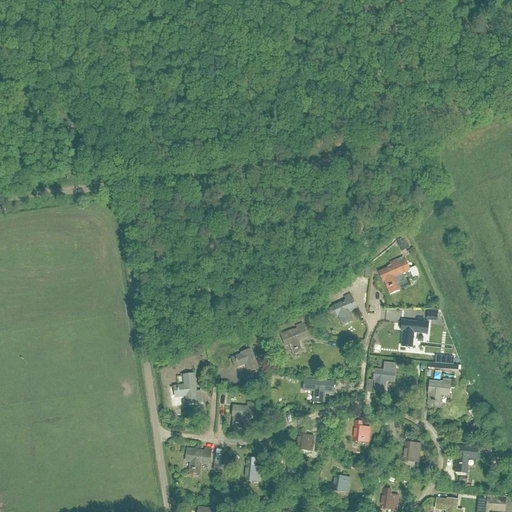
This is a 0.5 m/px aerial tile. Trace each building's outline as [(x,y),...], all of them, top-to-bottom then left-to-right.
[(397,242),(402,252),(408,248),(403,239),(397,242)] [(384,283),(388,293),(389,295),(401,290),(396,278),(410,272),(410,270),(405,261),(399,264),(397,260),(390,263),(391,267),(379,272),(383,284),(384,283)] [(415,268),(410,270),(410,272),(413,278),(418,276),(415,268)] [(333,307),(335,312),(337,318),(339,317),(343,327),(353,322),(350,313),(357,309),(351,295),(344,298),(345,301),(333,307)] [(326,316),(335,312),(333,307),(324,311),(326,316)] [(437,322),(438,313),(428,312),(427,321),(437,322)] [(417,322),(403,321),(402,332),(403,333),(402,343),(413,344),(414,334),(423,335),(424,319),(417,318),(417,322)] [(285,348),(289,346),(290,346),(294,355),(305,352),(301,342),(309,338),(303,324),(296,327),(297,330),(281,337),(285,348)] [(246,365),(249,372),(262,367),(260,361),(256,363),(250,350),(242,354),(242,355),(235,358),(239,367),(246,365)] [(375,382),(373,391),(385,393),(386,383),(394,384),(396,368),(389,367),(389,371),(375,370),(373,381),(375,382)] [(197,397),(195,384),(194,374),(184,376),(185,385),(185,386),(178,387),(180,397),(187,396),(188,405),(197,403),(201,403),(201,397),(197,397)] [(303,392),(312,393),(314,393),(313,403),(325,404),(325,394),(334,395),(335,383),(314,380),(305,379),(303,392)] [(450,398),(452,381),(445,380),(444,384),(430,382),(428,395),(429,395),(428,406),(440,407),(441,397),(450,398)] [(253,420),(254,404),(247,403),(247,407),(233,406),(232,418),(234,419),(233,429),(244,430),(245,419),(253,420)] [(475,422),(482,416),(476,408),(469,413),(475,422)] [(469,429),(474,436),(485,428),(480,421),(469,429)] [(353,441),(369,443),(371,428),(360,427),(361,422),(355,422),(353,441)] [(297,449),(313,452),(315,438),(305,436),(306,431),(300,430),(297,449)] [(404,461),(420,464),(421,449),(406,446),(404,461)] [(466,474),(466,469),(467,466),(468,458),(476,459),(477,449),(457,447),(456,457),(457,457),(456,464),(456,468),(455,473),(466,474)] [(188,450),(186,462),(190,463),(189,473),(200,475),(202,465),(210,466),(212,450),(205,449),(205,452),(188,450)] [(245,481),(261,483),(263,468),(254,467),(255,459),(247,458),(245,481)] [(375,476),(381,478),(384,471),(379,468),(375,476)] [(333,491),(349,494),(351,479),(335,476),(333,491)] [(397,511),(400,496),(392,495),(392,490),(383,489),(380,509),(397,511)] [(363,497),(360,502),(366,507),(369,501),(363,497)] [(488,497),(487,505),(496,505),(497,498),(488,497)] [(445,511),(457,511),(459,500),(448,499),(447,500),(437,499),(435,510),(446,511),(445,511)]
